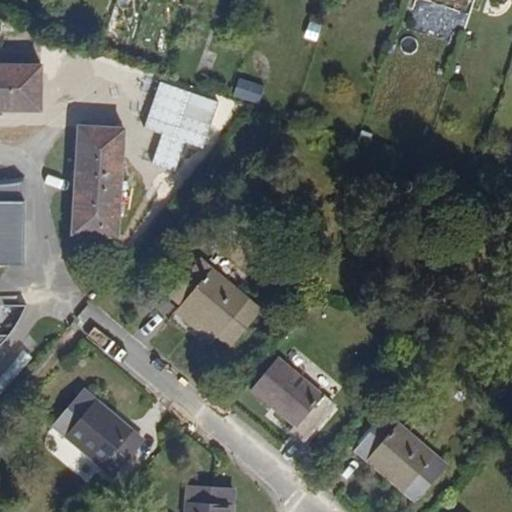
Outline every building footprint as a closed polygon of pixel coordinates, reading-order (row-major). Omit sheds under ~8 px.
[(0,105),(46,104),(46,60),(0,60),(0,105)] [(88,227),(134,226),(132,118),(86,120),(88,227)] [(0,175),(0,258),(40,258),(39,241),(39,193),(34,194),(34,171),(26,174),(10,175),(0,175)] [(231,348),(263,312),(199,261),(169,298),(182,309),(218,339),(219,338),(231,348)] [(21,318),(27,308),(32,293),(0,293),(0,329),(14,330),(21,318)] [(177,315),(215,344),(218,339),(182,309),(177,315)] [(0,344),(7,339),(14,330),(0,329),(0,344)] [(311,449),(343,411),(286,363),(259,394),(303,431),(297,438),(311,449)] [(109,403),(105,406),(91,392),(58,424),(113,480),(145,449),(134,438),(138,433),(109,403)] [(424,511),(457,473),(395,422),(364,461),(424,511)] [(234,511),(235,498),(185,495),(184,511),(234,511)]
